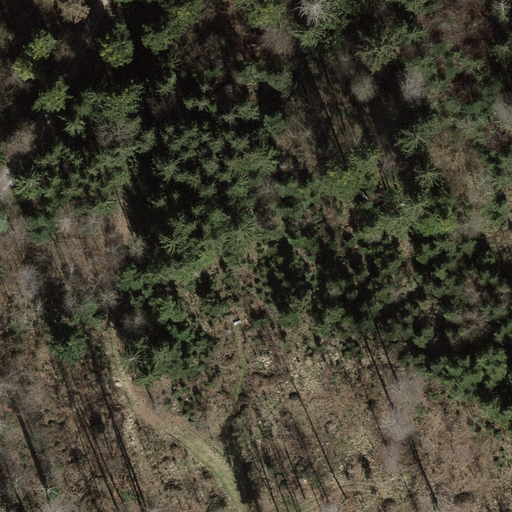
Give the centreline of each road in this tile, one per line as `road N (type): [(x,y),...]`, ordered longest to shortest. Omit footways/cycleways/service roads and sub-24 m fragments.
road 1 (track): [(242,511),(229,478),(205,451),(133,404),(117,363),(113,287),(132,165),(143,0)]
road 2 (track): [(102,0),(57,95),(0,186)]
